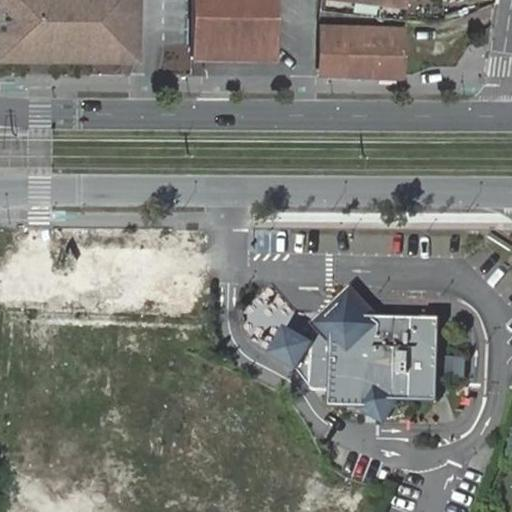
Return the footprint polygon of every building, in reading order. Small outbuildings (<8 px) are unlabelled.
[(0,0),(0,63),(138,65),(139,0),(0,0)] [(212,0),(190,0),(189,54),(209,55),(212,0)] [(276,3),(248,0),(212,0),(209,55),(274,56),(276,3)] [(319,76),(373,78),(375,32),(321,30),(319,76)] [(375,32),(373,78),(400,79),(401,33),(375,32)] [(23,272),(21,328),(164,332),(164,344),(187,344),(188,330),(209,331),(210,277),(23,272)] [(442,319),(332,314),(318,317),(313,337),(286,321),(266,353),(307,378),(315,389),(329,390),(328,404),(391,407),(391,399),(437,402),(438,372),(470,373),(471,358),(441,356),(442,319)] [(159,392),(137,452),(197,474),(219,414),(159,392)] [(256,499),(280,442),(242,427),(235,444),(214,436),(205,458),(226,466),(218,484),(256,499)]
